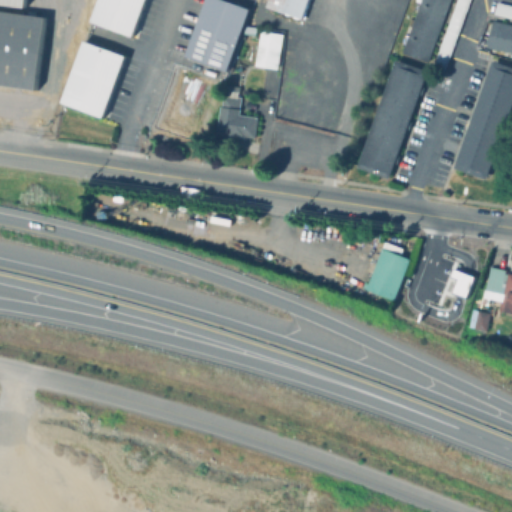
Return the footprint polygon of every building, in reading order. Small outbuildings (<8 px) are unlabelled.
[(0,0),(0,7),(24,11),(25,0),(0,0)] [(99,0),(91,24),(137,40),(150,0),(99,0)] [(266,0),(263,9),(302,24),(309,0),(266,0)] [(0,15),(0,91),(34,96),(44,21),(0,15)] [(82,45),(60,106),(104,122),(126,60),(82,45)]
